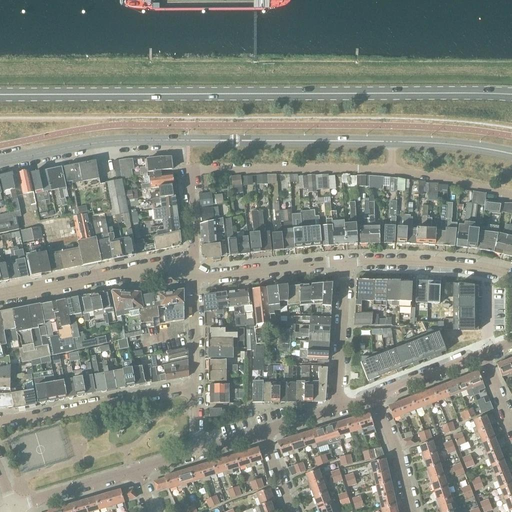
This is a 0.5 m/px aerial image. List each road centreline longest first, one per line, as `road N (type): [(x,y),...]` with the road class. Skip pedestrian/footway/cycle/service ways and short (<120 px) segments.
road 1 (tertiary): [(0,161),(119,139),(429,142),(511,153)]
road 2 (secondary): [(511,94),(0,94)]
road 3 (residential): [(0,422),(196,386)]
road 4 (residential): [(191,274),(107,275),(0,296)]
road 5 (residential): [(345,260),(447,262),(511,274)]
road 6 (residential): [(191,274),(345,260)]
road 7 (residential): [(336,408),(345,260)]
road 8 (residential): [(13,506),(137,470)]
road 9 (residential): [(411,511),(374,396)]
